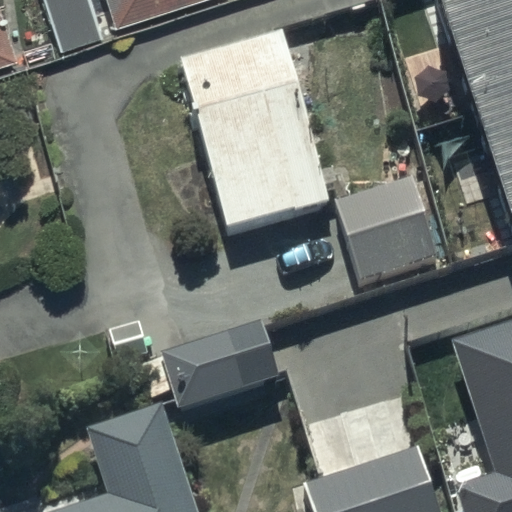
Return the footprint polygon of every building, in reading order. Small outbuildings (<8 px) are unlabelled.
[(42,0),(56,43),(96,30),(86,0),(42,0)] [(102,0),(108,15),(157,0),(102,0)] [(511,0),(434,0),(511,227),(511,0)] [(0,21),(0,55),(10,52),(0,21)] [(174,67),(220,236),(326,208),(321,192),(333,189),(329,175),(316,179),(278,39),(174,67)] [(331,208),(356,287),(433,262),(408,183),(331,208)] [(511,511),(511,316),(450,337),(495,474),(456,486),(464,511),(511,511)] [(248,335),(154,364),(169,415),(264,386),(248,335)] [(101,501),(64,511),(191,511),(160,412),(81,437),(101,501)] [(439,511),(418,445),(304,482),(313,511),(439,511)]
